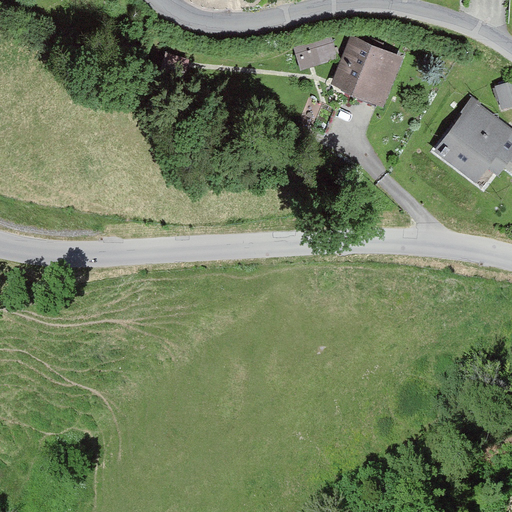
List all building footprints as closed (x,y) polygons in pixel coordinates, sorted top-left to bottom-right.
[(300,64),(338,56),(333,32),(295,40),(300,64)] [(393,63),(372,52),(376,43),(359,34),(354,43),(352,42),(335,75),(376,96),(393,63)] [(161,74),(178,80),(185,62),(168,55),(161,74)] [(511,80),(499,85),(505,104),(511,101),(511,80)] [(301,120),(326,129),(336,99),(311,90),(301,120)] [(465,114),(442,146),(471,168),(481,155),(496,165),(511,143),(511,132),(473,103),(475,100),(468,94),(457,109),(465,114)]
